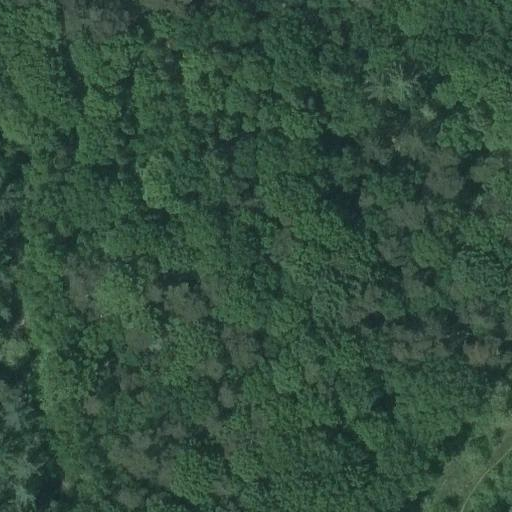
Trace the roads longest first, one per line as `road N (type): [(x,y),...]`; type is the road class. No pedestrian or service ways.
road 1 (track): [(260,0),(374,511)]
road 2 (track): [(188,0),(0,53)]
